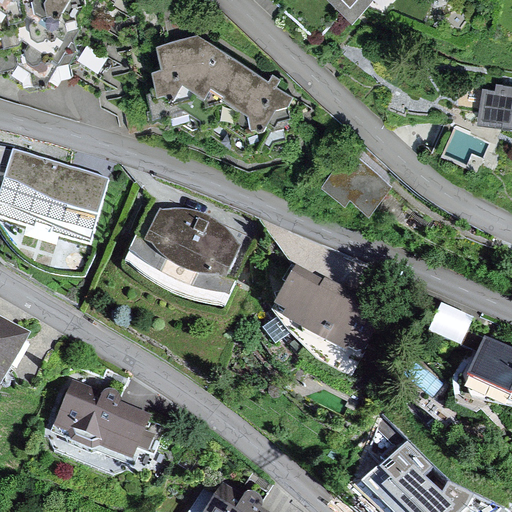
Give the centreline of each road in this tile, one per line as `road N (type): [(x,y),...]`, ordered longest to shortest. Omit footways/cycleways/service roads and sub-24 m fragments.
road 1 (residential): [(0,113),(132,152),(511,312)]
road 2 (residential): [(330,511),(229,425),(0,285)]
road 3 (residential): [(511,229),(443,195),(228,0)]
